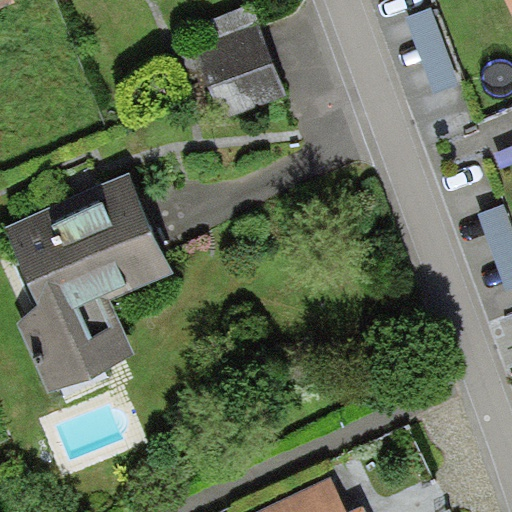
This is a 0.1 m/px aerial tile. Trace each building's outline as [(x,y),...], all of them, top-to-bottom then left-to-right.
[(220,31),(258,14),(252,0),(243,0),(213,13),(220,31)] [(220,31),(198,41),(183,48),(194,70),(207,64),(228,110),(289,82),(258,14),(220,31)] [(66,189),(5,217),(43,298),(16,310),(49,383),(135,343),(110,289),(176,258),(131,160),(66,189)] [(511,220),(504,198),(480,206),(508,282),(511,280),(511,220)] [(369,511),(362,495),(348,502),(332,468),(237,511),(369,511)]
